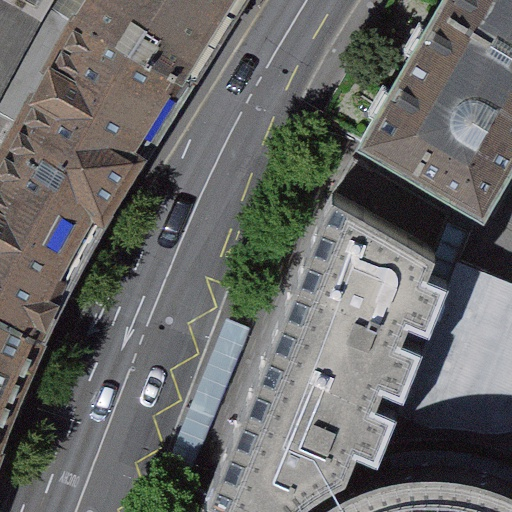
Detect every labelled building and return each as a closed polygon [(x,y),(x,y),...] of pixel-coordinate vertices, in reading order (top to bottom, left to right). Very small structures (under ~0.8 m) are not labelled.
[(0,0),(0,164),(91,17),(100,0),(0,0)] [(100,0),(91,17),(187,71),(232,0),(100,0)] [(511,0),(396,0),(396,1),(511,62),(511,0)] [(478,210),(511,150),(511,62),(396,1),(325,122),(478,210)] [(187,71),(91,17),(0,164),(0,312),(36,331),(187,71)] [(245,511),(248,505),(266,511),(279,511),(298,493),(320,478),(347,464),(357,438),(379,446),(398,398),(376,390),(382,374),(404,382),(423,334),(403,326),(409,311),(430,320),(450,272),(429,264),(437,243),(331,186),(207,489),(211,491),(203,511),(245,511)] [(511,279),(458,258),(399,407),(432,418),(478,423),(500,424),(511,422),(511,279)] [(0,423),(36,331),(0,312),(0,423)] [(511,511),(511,472),(510,472),(480,462),(445,456),(416,456),(393,459),(372,465),(352,472),(328,485),(306,501),(294,511),(511,511)]
